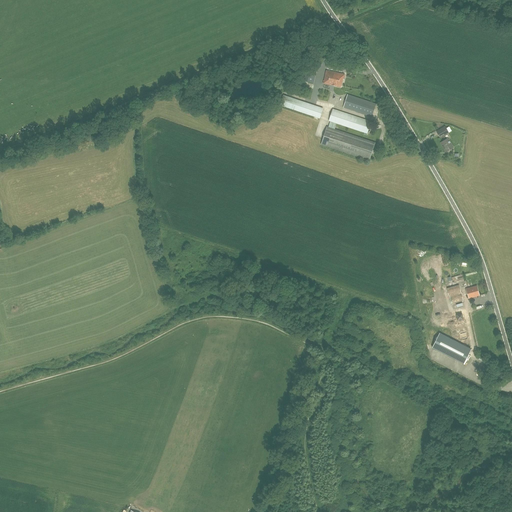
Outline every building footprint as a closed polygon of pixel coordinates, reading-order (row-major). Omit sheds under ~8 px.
[(305,70),(303,81),(314,83),(316,72),(305,70)] [(344,78),(345,74),(326,71),(324,81),(323,83),(340,87),(342,77),(344,78)] [(371,117),(376,104),(347,94),(343,107),(371,117)] [(319,118),(323,108),(283,95),(280,105),(319,118)] [(334,129),(336,123),(367,133),(371,122),(333,109),(329,121),(330,121),(328,127),(327,127),(321,145),(369,160),(374,143),(334,129)] [(449,127),(446,129),(445,127),(436,132),(440,138),(441,137),(443,141),(440,143),(446,152),(453,147),(447,138),(446,139),(444,135),(448,133),(451,131),(449,127)] [(469,298),(479,295),(477,285),(466,288),(469,298)] [(440,333),(432,348),(464,364),(471,349),(440,333)]
